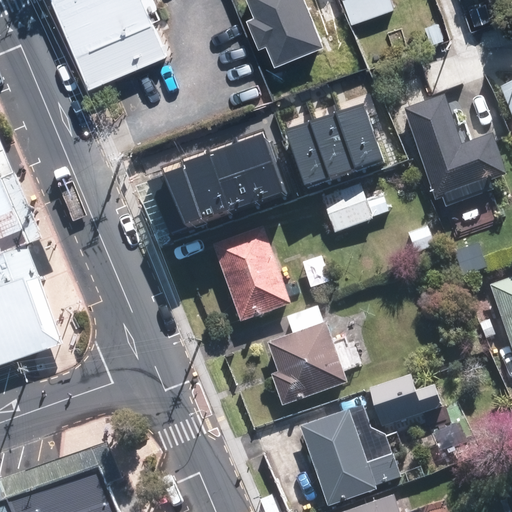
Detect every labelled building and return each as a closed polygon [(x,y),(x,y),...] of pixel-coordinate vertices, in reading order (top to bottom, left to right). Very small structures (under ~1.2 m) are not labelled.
[(53,0),(94,92),(170,59),(144,0),(53,0)] [(324,47),(304,0),(247,0),(255,19),(247,22),(259,51),(267,48),(275,67),(324,47)] [(392,0),(342,0),(350,22),(394,7),(392,0)] [(437,21),(426,26),(433,42),(444,38),(437,21)] [(452,46),(419,57),(431,96),(464,85),(452,46)] [(380,78),(356,85),(365,115),(388,108),(380,78)] [(511,82),(498,88),(511,121),(511,82)] [(444,97),(404,111),(436,204),(505,180),(490,135),(461,145),(444,97)] [(381,163),(361,104),(337,112),(357,171),(381,163)] [(357,171),(337,112),(311,121),(331,179),(357,171)] [(331,179),(311,121),(286,129),(305,188),(331,179)] [(232,124),(190,138),(203,177),(197,179),(213,227),(288,201),(264,133),(238,142),(232,124)] [(360,185),(323,199),(336,232),(373,218),(360,185)] [(0,361),(67,342),(0,190),(0,361)] [(290,304),(262,230),(212,248),(239,323),(290,304)] [(511,278),(489,286),(511,350),(511,278)] [(346,384),(325,325),(268,345),(278,372),(270,374),(282,407),(346,384)] [(413,377),(371,391),(383,427),(425,414),(413,377)] [(350,413),(301,428),(326,505),(403,480),(395,455),(366,464),(350,413)] [(0,480),(0,502),(9,499),(101,467),(109,485),(125,480),(110,443),(0,480)] [(101,467),(9,499),(14,511),(120,511),(109,485),(101,467)] [(401,511),(397,497),(350,511),(401,511)] [(0,511),(14,511),(9,499),(0,502),(0,511)]
